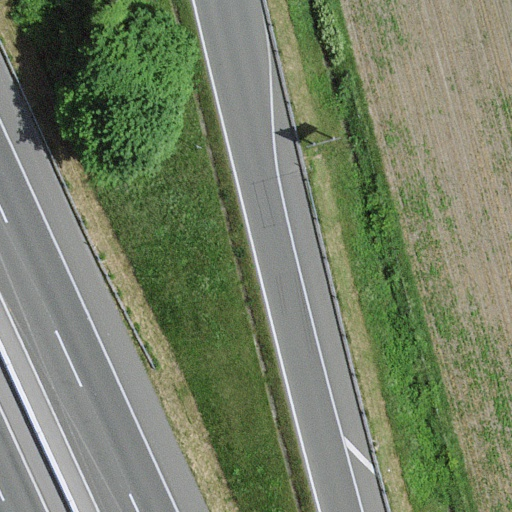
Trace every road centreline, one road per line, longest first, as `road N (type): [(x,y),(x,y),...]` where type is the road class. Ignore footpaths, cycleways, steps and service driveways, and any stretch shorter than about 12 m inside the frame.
road 1 (motorway): [(345,511),(225,0)]
road 2 (motorway): [(137,511),(0,208)]
